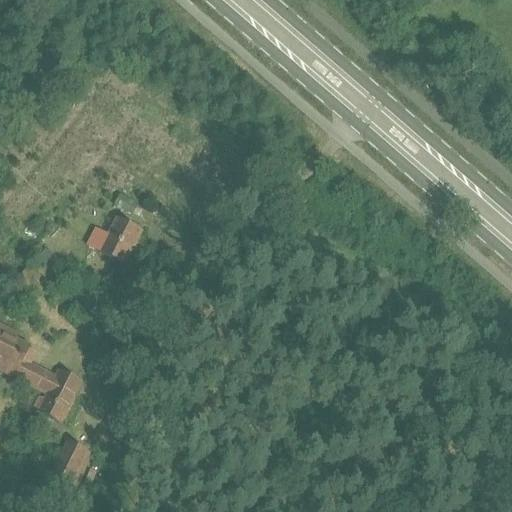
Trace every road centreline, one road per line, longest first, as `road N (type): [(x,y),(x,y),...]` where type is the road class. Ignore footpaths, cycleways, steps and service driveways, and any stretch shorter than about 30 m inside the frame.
road 1 (primary): [(211,0),(511,258)]
road 2 (primary): [(511,211),(268,0)]
